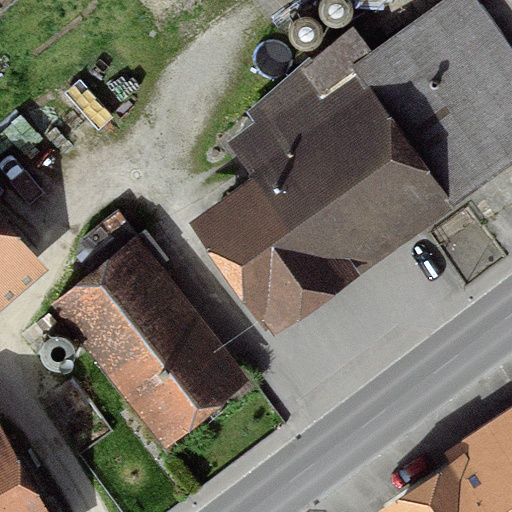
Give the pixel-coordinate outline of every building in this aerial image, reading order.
[(213,221),(272,309),(338,262),(329,249),(430,178),(444,197),(511,149),(511,59),(470,0),(453,0),(375,55),(351,24),(252,108),(293,166),(213,221)] [(77,252),(92,271),(136,235),(115,211),(81,238),(77,252)] [(0,267),(20,251),(0,227),(0,267)] [(140,231),(136,235),(92,271),(55,300),(99,357),(104,354),(161,427),(220,380),(181,331),(196,318),(155,266),(167,256),(145,229),(140,231)] [(511,511),(511,436),(397,511),(511,511)] [(7,457),(0,446),(0,511),(62,511),(25,447),(7,457)]
